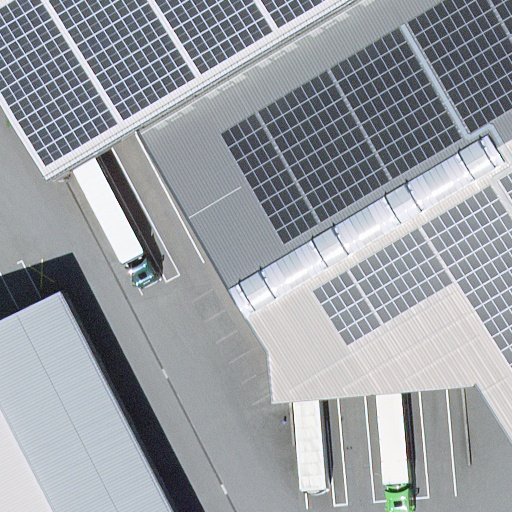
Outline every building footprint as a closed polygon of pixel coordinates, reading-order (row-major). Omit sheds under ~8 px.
[(151,133),(152,135),(376,0),(0,0),(0,70),(42,141),(125,91),(151,133)] [(511,0),(376,0),(152,135),(283,354),(483,337),(511,376),(511,0)] [(125,91),(42,141),(67,183),(151,133),(125,91)] [(177,511),(67,295),(0,329),(0,511),(177,511)] [(511,428),(511,376),(483,337),(283,354),(288,403),(486,386),(511,428)]
